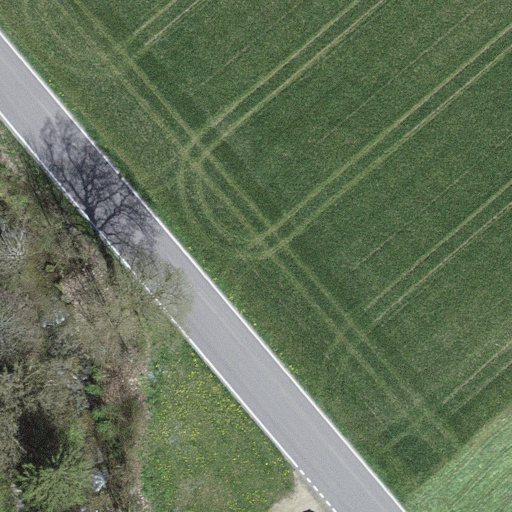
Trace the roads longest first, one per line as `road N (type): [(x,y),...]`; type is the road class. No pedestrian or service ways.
road 1 (tertiary): [(364,511),(0,79)]
road 2 (track): [(308,511),(329,471),(404,395),(511,329)]
road 3 (track): [(0,392),(38,511)]
